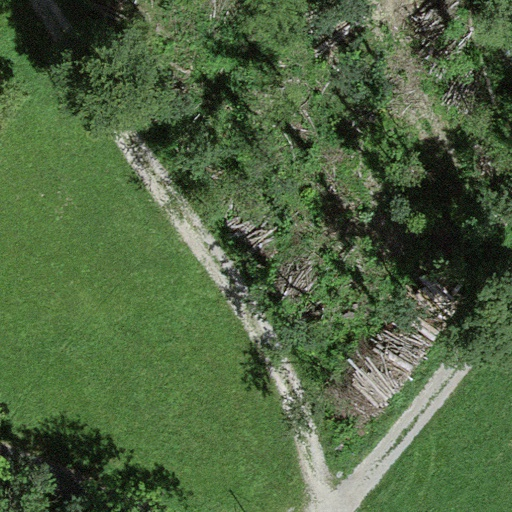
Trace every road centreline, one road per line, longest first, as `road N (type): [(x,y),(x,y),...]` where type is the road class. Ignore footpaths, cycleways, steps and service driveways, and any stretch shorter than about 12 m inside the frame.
road 1 (track): [(44,0),(287,374),(322,479),(319,511)]
road 2 (track): [(333,511),(511,288)]
road 3 (track): [(0,460),(126,511)]
